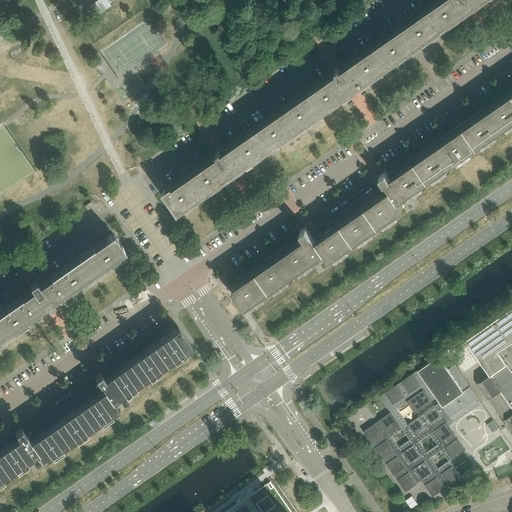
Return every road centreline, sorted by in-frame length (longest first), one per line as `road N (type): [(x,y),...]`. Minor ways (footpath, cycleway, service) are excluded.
road 1 (residential): [(186,279),(511,53)]
road 2 (secondary): [(511,186),(254,366)]
road 3 (secondary): [(269,386),(511,218)]
road 4 (secondary): [(242,375),(46,511)]
road 5 (residential): [(0,409),(186,279)]
road 6 (secondary): [(87,511),(255,395)]
